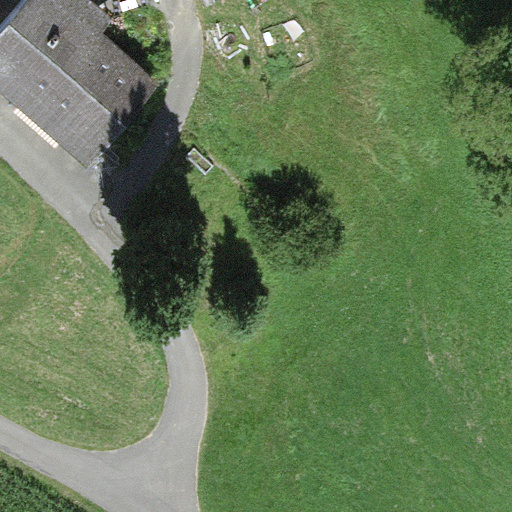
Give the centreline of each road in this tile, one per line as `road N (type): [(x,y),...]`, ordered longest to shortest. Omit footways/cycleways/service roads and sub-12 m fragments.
road 1 (track): [(127,497),(187,393),(174,325),(134,267),(0,141)]
road 2 (track): [(78,215),(137,156),(178,63),(166,0)]
road 3 (track): [(0,434),(142,511)]
